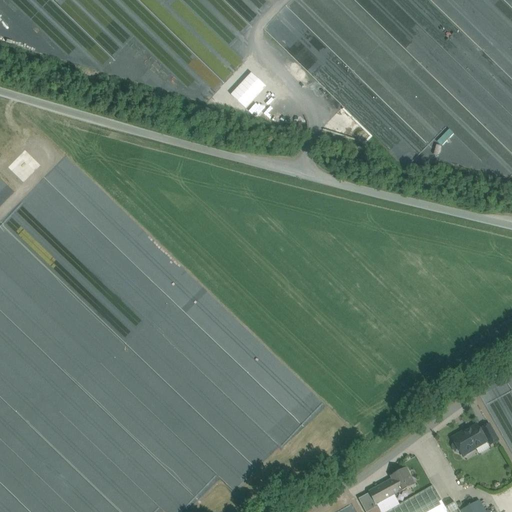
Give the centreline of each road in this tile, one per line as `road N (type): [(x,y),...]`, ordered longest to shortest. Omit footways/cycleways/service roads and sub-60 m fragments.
road 1 (unclassified): [(511,225),(0,91)]
road 2 (unclassified): [(511,369),(354,482),(297,511)]
